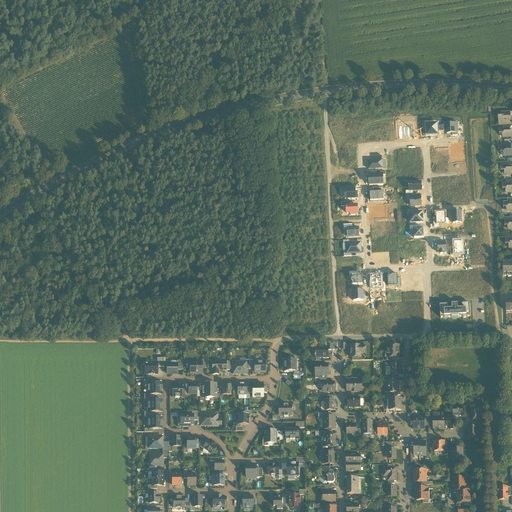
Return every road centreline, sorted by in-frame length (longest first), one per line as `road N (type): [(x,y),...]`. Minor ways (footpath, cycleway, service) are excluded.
road 1 (secondary): [(0,215),(172,128),(326,90)]
road 2 (residential): [(368,269),(361,147),(425,144),(429,209)]
road 3 (unclassified): [(326,90),(337,337)]
road 4 (residential): [(233,468),(215,437),(167,432),(167,379),(275,378)]
road 5 (track): [(171,0),(0,75)]
road 6 (secondary): [(326,90),(427,83),(511,89)]
road 7 (track): [(130,511),(128,339)]
road 8 (track): [(279,337),(128,339)]
road 9 (track): [(0,341),(128,339)]
